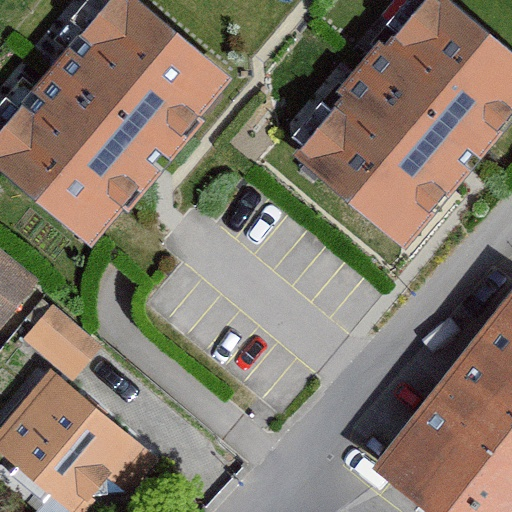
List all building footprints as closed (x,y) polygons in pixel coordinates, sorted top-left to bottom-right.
[(103,0),(0,121),(0,177),(88,245),(236,80),(134,0),(103,0)] [(412,0),(284,146),(404,246),(511,128),(511,51),(449,0),(412,0)] [(0,333),(40,285),(0,251),(0,333)] [(511,511),(511,293),(383,471),(441,511),(511,511)] [(46,373),(0,419),(0,455),(77,511),(109,511),(166,461),(82,390),(113,356),(49,308),(19,348),(46,373)]
